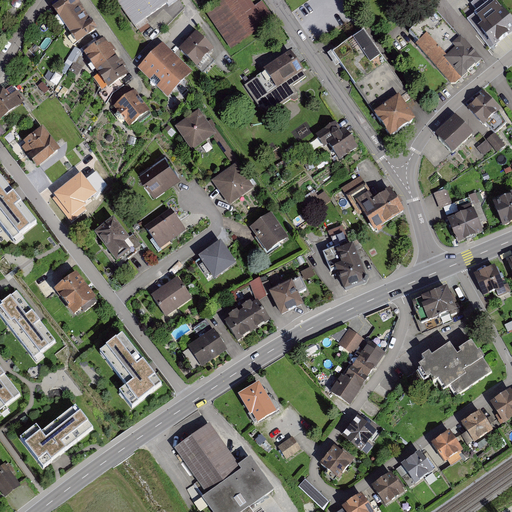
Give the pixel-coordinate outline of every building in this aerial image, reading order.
[(122,0),(145,32),(151,28),(148,24),(174,7),(169,0),(122,0)] [(276,22),(259,0),(231,0),(214,13),(240,49),(276,22)] [(101,35),(79,3),(61,15),(83,47),(101,35)] [(511,27),(500,12),(481,27),(495,45),(511,31),(511,27)] [(374,33),(340,56),(383,119),(386,117),(403,141),(428,124),(413,101),(418,97),(374,33)] [(223,53),(203,35),(187,53),(207,70),(223,53)] [(425,37),(417,45),(453,84),(479,61),(460,40),(453,46),(456,50),(445,60),(425,37)] [(134,83),(111,46),(88,60),(111,96),(134,83)] [(200,74),(169,47),(148,71),(178,98),(200,74)] [(318,80),(298,53),(261,81),(280,108),(318,80)] [(18,102),(9,92),(0,100),(0,112),(12,125),(32,107),(23,98),(18,102)] [(492,93),(474,109),(491,128),(509,112),(492,93)] [(156,117),(140,94),(120,108),(136,131),(156,117)] [(224,138),(205,113),(182,131),(202,155),(224,138)] [(465,119),(446,137),(462,154),(481,136),(465,119)] [(348,136),(340,127),(325,139),(332,149),(337,145),(350,162),(366,150),(353,132),(348,136)] [(52,133),(30,150),(48,173),(70,156),(52,133)] [(484,157),(494,148),(499,154),(507,146),(496,133),(478,150),(484,157)] [(188,181),(174,158),(149,174),(163,196),(188,181)] [(261,195),(243,170),(220,185),(238,211),(261,195)] [(37,223),(0,175),(0,224),(13,241),(37,223)] [(82,180),(62,196),(77,214),(97,199),(82,180)] [(379,205),(362,180),(346,191),(356,207),(364,202),(386,236),(412,220),(395,194),(379,205)] [(440,210),(453,205),(447,191),(435,195),(440,210)] [(181,213),(153,230),(166,252),(194,235),(181,213)] [(466,247),(492,236),(482,213),(457,224),(466,247)] [(293,243),(278,218),(255,232),(271,257),(293,243)] [(142,249),(123,225),(105,239),(126,266),(139,257),(136,254),(142,249)] [(328,231),(334,246),(340,243),(340,245),(350,241),(343,225),(328,231)] [(334,246),(322,250),(330,270),(337,268),(346,291),(367,283),(369,278),(354,240),(350,241),(340,245),(340,243),(334,246)] [(238,263),(222,241),(198,258),(214,280),(238,263)] [(503,269),(478,277),(487,302),(511,294),(503,269)] [(35,282),(48,297),(59,288),(47,272),(35,282)] [(105,305),(85,277),(62,294),(83,321),(105,305)] [(300,279),(272,293),(283,315),(311,300),(300,279)] [(183,282),(157,299),(170,319),(196,301),(183,282)] [(56,343),(16,292),(0,304),(0,314),(36,359),(56,343)] [(456,292),(419,304),(427,327),(464,315),(456,292)] [(258,300),(225,321),(238,341),(271,320),(258,300)] [(211,325),(186,343),(202,365),(227,348),(211,325)] [(364,342),(351,331),(340,346),(353,356),(364,342)] [(161,386),(122,336),(104,351),(131,385),(121,393),(133,408),(143,400),(161,386)] [(386,356),(369,344),(337,394),(355,406),(386,356)] [(459,348),(430,367),(440,383),(448,377),(461,397),(497,374),(479,347),(464,356),(459,348)] [(0,412),(4,418),(21,405),(0,378),(0,412)] [(289,417),(272,385),(247,398),(259,420),(262,418),(267,428),(289,417)] [(511,398),(501,405),(511,424),(511,398)] [(45,468),(94,430),(78,410),(47,435),(41,428),(24,442),(45,468)] [(490,415),(469,428),(482,449),(503,436),(490,415)] [(239,463),(210,422),(174,447),(206,492),(202,496),(213,511),(253,511),(249,506),(274,488),(251,455),(239,463)] [(383,438),(369,423),(352,440),(366,455),(383,438)] [(459,434),(442,446),(454,465),(472,453),(459,434)] [(304,452),(296,439),(280,449),(288,462),(304,452)] [(360,466),(343,450),(326,468),(343,483),(360,466)] [(427,454),(409,468),(423,486),(441,473),(427,454)] [(22,485),(6,463),(0,466),(0,488),(6,496),(22,485)] [(400,473),(379,489),(395,509),(415,494),(400,473)] [(323,511),(330,504),(306,480),(299,488),(323,511)] [(380,511),(370,497),(350,510),(351,511),(380,511)]
